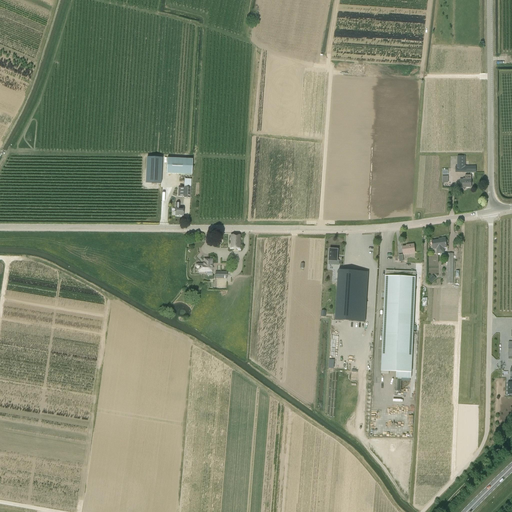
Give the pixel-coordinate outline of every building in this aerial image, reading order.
[(476,166),(471,166),(465,167),(465,157),(457,157),(457,167),(455,167),(456,173),(476,173),(476,166)] [(161,184),(162,159),(147,158),(146,183),(161,184)] [(190,176),(191,159),(165,158),(165,174),(190,176)] [(471,175),(465,175),(465,179),(463,179),(463,180),(459,180),(459,188),(471,188),(471,175)] [(190,188),(191,183),(184,183),(184,187),(184,188),(178,188),(178,197),(183,197),(183,198),(190,198),(190,188)] [(173,215),(175,215),(175,216),(183,216),(183,209),(179,209),(179,204),(175,204),(175,209),(175,212),(173,212),(172,212),(172,214),(173,215)] [(230,249),(240,249),(241,235),(230,235),(230,249)] [(446,240),(445,240),(445,238),(441,239),(441,240),(431,241),(433,250),(436,249),(437,254),(444,253),(443,248),(446,248),(446,243),(447,243),(447,242),(447,241),(447,240),(446,240)] [(402,247),(403,255),(415,253),(414,244),(409,245),(409,246),(402,247)] [(330,249),(329,261),(334,261),(334,265),(339,265),(339,261),(337,260),(337,250),(330,249)] [(456,256),(456,252),(453,252),(453,253),(447,253),(447,272),(443,272),(443,277),(446,277),(447,284),(453,284),(454,256),(456,256)] [(212,260),(204,259),(204,264),(197,264),(196,265),(196,266),(196,267),(196,268),(197,269),(198,269),(198,272),(206,272),(206,271),(212,271),(212,270),(213,269),(213,268),(212,267),(212,260)] [(338,270),(335,320),(365,322),(368,272),(338,270)] [(385,276),(381,371),(412,372),(416,277),(415,277),(415,272),(385,270),(385,276)]
